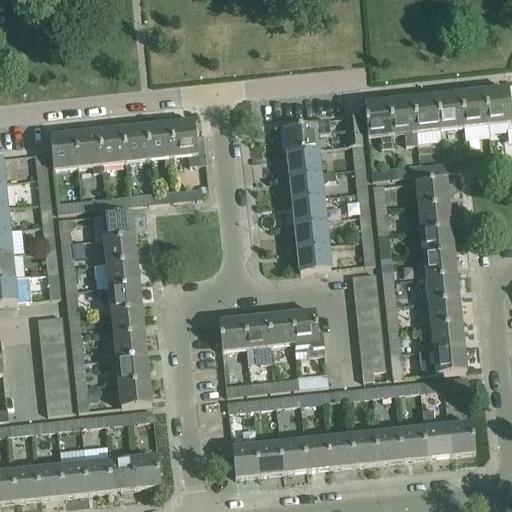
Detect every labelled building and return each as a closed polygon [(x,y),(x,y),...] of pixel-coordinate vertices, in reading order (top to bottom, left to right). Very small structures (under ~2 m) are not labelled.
[(484,94),(488,129),(511,126),(511,125),(508,92),(484,94)] [(484,94),(460,97),(463,132),(488,129),(484,94)] [(463,132),(460,97),(437,99),(440,134),(463,132)] [(440,134),(437,99),(412,102),(416,137),(440,134)] [(387,104),(391,139),(405,138),(406,149),(417,148),(416,137),(412,102),(387,104)] [(364,107),(367,142),(380,140),(382,153),(393,152),(391,139),(387,104),(364,107)] [(348,149),(362,148),(359,120),(345,122),(348,149)] [(287,156),(318,153),(316,139),(330,137),(329,124),(310,126),(311,130),(284,132),(285,142),(281,142),(283,155),(287,155),(287,156)] [(169,127),(173,162),(189,160),(190,171),(199,170),(194,125),(169,127)] [(145,130),(148,164),(164,163),(165,170),(174,169),(173,162),(169,127),(145,130)] [(148,164),(145,130),(122,132),(125,167),(148,164)] [(125,167),(122,132),(97,135),(101,170),(125,167)] [(97,135),(73,137),(77,172),(101,170),(97,135)] [(77,172),(73,137),(49,140),(53,175),(77,172)] [(362,148),(348,149),(348,151),(352,150),(355,175),(365,174),(362,148)] [(318,153),(287,156),(290,182),(321,179),(318,153)] [(38,183),(48,182),(45,157),(35,158),(38,183)] [(511,159),(491,162),(492,172),(511,170),(511,159)] [(492,172),(491,162),(467,165),(468,175),(492,172)] [(467,165),(444,167),(445,177),(468,175),(467,165)] [(444,167),(419,170),(420,180),(445,177),(444,167)] [(420,180),(419,170),(395,172),(396,182),(420,180)] [(396,182),(395,172),(371,175),(372,185),(396,182)] [(367,197),(365,174),(355,175),(357,198),(367,197)] [(292,205),(323,201),(321,187),(336,185),(335,177),(321,179),(290,182),(292,205)] [(50,207),(48,182),(38,183),(40,208),(50,207)] [(418,211),(449,207),(446,183),(415,186),(418,211)] [(375,215),(385,214),(383,190),(372,191),(375,215)] [(201,193),(177,195),(178,205),(202,203),(201,193)] [(177,195),(153,198),(154,208),(178,205),(177,195)] [(370,220),(367,197),(357,198),(360,222),(370,220)] [(154,208),(153,198),(129,200),(130,210),(154,208)] [(130,210),(129,200),(105,203),(106,213),(130,210)] [(323,201),(292,205),(295,228),(325,225),(323,201)] [(106,213),(105,203),(81,205),(82,215),(106,213)] [(82,215),(81,205),(57,208),(58,218),(82,215)] [(50,207),(40,208),(43,231),(53,230),(50,207)] [(449,207),(418,211),(421,235),(451,232),(449,207)] [(0,235),(10,235),(7,211),(0,212),(0,235)] [(388,239),(385,214),(375,215),(378,240),(388,239)] [(104,243),(134,240),(132,216),(101,219),(104,243)] [(373,245),(370,220),(360,222),(363,246),(373,245)] [(61,247),(71,246),(68,223),(59,224),(61,247)] [(325,225),(295,228),(297,253),(328,249),(325,225)] [(55,254),(53,230),(43,231),(45,256),(55,254)] [(451,232),(421,235),(423,259),(454,255),(451,232)] [(10,235),(0,235),(0,260),(12,259),(10,235)] [(388,239),(378,240),(380,263),(390,262),(388,239)] [(137,264),(134,240),(104,243),(106,267),(137,264)] [(373,245),(363,246),(365,270),(375,269),(373,245)] [(73,270),(71,246),(61,247),(64,271),(73,270)] [(331,274),(328,249),(297,253),(300,277),(331,274)] [(58,279),(55,254),(45,256),(48,279),(58,279)] [(456,279),(454,255),(423,259),(426,283),(456,279)] [(0,284),(15,283),(12,259),(0,260),(0,284)] [(393,286),(390,262),(380,263),(383,288),(393,286)] [(137,264),(106,267),(109,291),(139,288),(137,264)] [(76,295),(73,270),(64,271),(66,296),(76,295)] [(353,293),(377,291),(376,278),(352,281),(353,293)] [(58,279),(48,279),(50,303),(60,302),(58,279)] [(459,303),(456,279),(426,283),(428,307),(459,303)] [(0,308),(17,307),(15,283),(0,284),(0,308)] [(395,310),(393,286),(383,288),(385,311),(395,310)] [(139,288),(109,291),(111,314),(142,311),(139,288)] [(377,291),(353,293),(355,305),(379,303),(377,291)] [(78,319),(76,295),(66,296),(69,320),(78,319)] [(379,303),(355,305),(356,317),(380,315),(379,303)] [(462,327),(459,303),(428,307),(431,331),(462,327)] [(398,334),(395,310),(385,311),(388,335),(398,334)] [(142,311),(111,314),(114,338),(144,334),(142,311)] [(291,318),(294,348),(303,348),(304,361),(324,359),(322,339),(318,340),(315,315),(291,318)] [(380,315),(356,317),(357,329),(381,327),(380,315)] [(294,348),(291,318),(267,320),(271,351),(294,348)] [(78,319),(69,320),(71,342),(80,341),(78,319)] [(267,320),(244,323),(247,353),(259,352),(261,368),(272,367),(271,351),(267,320)] [(39,335),(65,333),(63,321),(38,323),(39,335)] [(247,353),(244,323),(219,325),(222,356),(247,353)] [(383,339),(381,327),(357,329),(358,341),(383,339)] [(462,327),(431,331),(419,332),(422,355),(433,354),(464,351),(462,327)] [(65,333),(39,335),(40,347),(66,345),(65,333)] [(144,334),(114,338),(116,362),(147,359),(144,334)] [(400,358),(398,334),(388,335),(390,359),(400,358)] [(384,351),(383,339),(358,341),(360,353),(384,351)] [(80,341),(71,342),(74,367),(83,366),(80,341)] [(66,345),(40,347),(41,359),(67,357),(66,345)] [(384,351),(360,353),(361,365),(385,363),(384,351)] [(467,376),(464,351),(433,354),(422,355),(419,356),(422,380),(467,376)] [(67,357),(41,359),(43,371),(68,369),(67,357)] [(403,382),(400,358),(390,359),(393,383),(403,382)] [(147,359),(116,362),(119,386),(149,383),(147,359)] [(385,363),(361,365),(362,377),(373,376),(386,375),(385,363)] [(83,366),(74,367),(76,391),(86,390),(83,366)] [(68,369),(43,371),(44,383),(69,381),(68,369)] [(373,376),(362,377),(363,386),(374,385),(373,376)] [(326,380),(298,383),(299,393),(327,390),(326,380)] [(69,381),(44,383),(45,395),(71,393),(69,381)] [(444,384),(445,394),(468,392),(467,382),(444,384)] [(152,409),(149,383),(119,386),(122,412),(152,409)] [(299,393),(298,383),(275,385),(276,395),(299,393)] [(444,384),(420,387),(421,396),(445,394),(444,384)] [(275,385),(251,388),(252,398),(276,395),(275,385)] [(420,387),(396,389),(397,399),(421,396),(420,387)] [(252,398),(251,388),(226,391),(227,401),(252,398)] [(396,389),(372,392),(373,401),(397,399),(396,389)] [(88,415),(86,390),(76,391),(79,416),(88,415)] [(97,392),(88,393),(89,406),(99,405),(97,392)] [(373,401),(372,392),(348,394),(349,404),(373,401)] [(72,405),(71,393),(45,395),(46,408),(72,405)] [(349,404),(348,394),(324,396),(325,406),(349,404)] [(324,396),(300,399),(301,409),(325,406),(324,396)] [(301,409),(300,399),(276,401),(278,411),(301,409)] [(278,411),(276,401),(253,404),(254,414),(261,413),(263,424),(279,422),(278,411)] [(254,414),(253,404),(227,407),(228,417),(254,414)] [(72,405),(46,408),(47,420),(73,417),(72,405)] [(428,462),(447,460),(452,460),(448,429),(447,429),(436,430),(434,413),(423,414),(425,431),(428,462)] [(7,414),(0,414),(0,424),(8,424),(7,414)] [(153,425),(152,415),(148,415),(128,417),(128,419),(129,427),(153,425)] [(105,421),(106,431),(129,429),(129,427),(128,419),(105,421)] [(106,431),(105,421),(80,424),(81,434),(106,431)] [(81,434),(80,424),(56,426),(57,436),(81,434)] [(57,436),(56,426),(32,429),(33,439),(57,436)] [(448,429),(452,460),(475,457),(472,427),(448,429)] [(32,429),(8,432),(9,441),(33,439),(32,429)] [(425,431),(401,434),(404,465),(428,462),(425,431)] [(8,432),(0,432),(0,442),(9,441),(8,432)] [(401,434),(376,436),(380,467),(404,465),(401,434)] [(376,436),(353,439),(356,470),(380,467),(376,436)] [(356,470),(353,439),(329,441),(332,472),(356,470)] [(329,441),(305,444),(308,475),(332,472),(329,441)] [(308,475),(305,444),(281,446),(284,477),(308,475)] [(284,477),(281,446),(258,449),(261,480),(284,477)] [(261,480),(258,449),(232,452),(235,482),(261,480)] [(133,462),(136,493),(160,491),(157,460),(133,462)] [(136,493),(133,462),(109,465),(112,496),(136,493)] [(112,496),(109,465),(84,467),(88,498),(112,496)] [(88,498),(84,467),(61,470),(64,501),(88,498)] [(64,501),(61,470),(37,472),(40,503),(64,501)] [(40,503),(37,472),(12,475),(16,506),(40,503)] [(12,475),(0,476),(0,507),(16,506),(12,475)]
